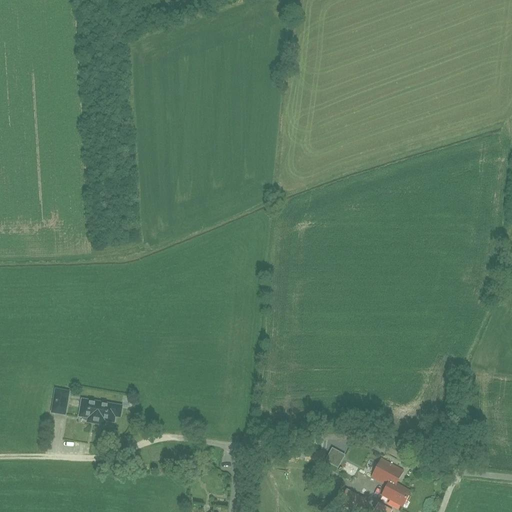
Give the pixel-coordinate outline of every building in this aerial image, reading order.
[(68,392),(55,390),(52,413),(64,415),(68,392)] [(88,423),(94,424),(104,425),(104,421),(113,422),(114,417),(117,417),(119,416),(120,414),(120,411),(120,409),(118,407),(116,406),(82,401),(79,417),(88,418),(88,423)] [(324,463),(326,452),(306,449),(305,460),(324,463)] [(391,481),(395,484),(402,471),(382,460),(372,478),(387,486),(388,483),(389,484),(391,481)] [(402,507),(410,492),(395,484),(391,481),(389,484),(388,483),(387,486),(382,496),(402,507)] [(346,491),(338,506),(349,511),(358,511),(364,501),(346,491)] [(373,511),(391,511),(392,511),(378,503),(373,511)]
